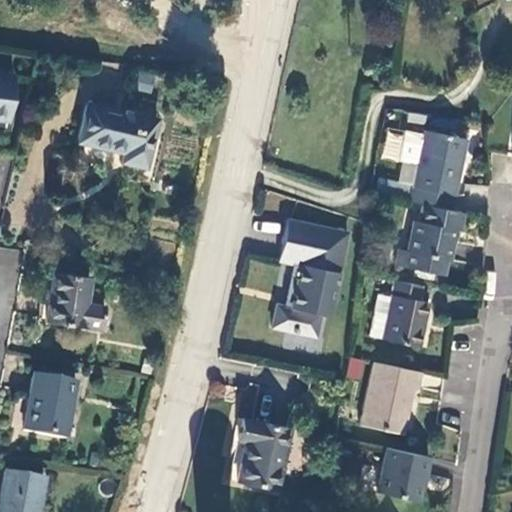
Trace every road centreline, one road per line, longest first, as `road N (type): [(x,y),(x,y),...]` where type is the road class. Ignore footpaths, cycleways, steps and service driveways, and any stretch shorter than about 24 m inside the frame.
road 1 (tertiary): [(155,511),(187,407),(262,0)]
road 2 (residential): [(511,309),(498,310),(470,511)]
